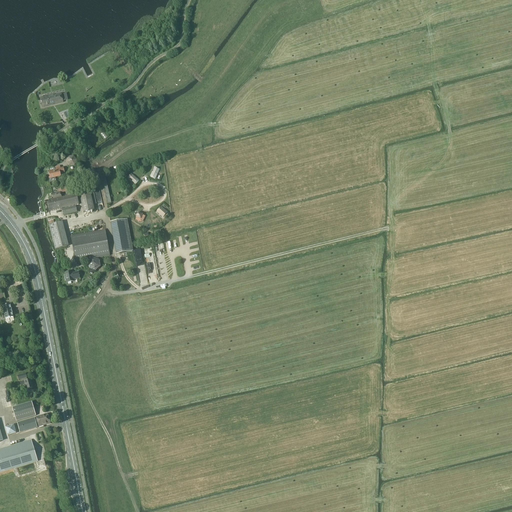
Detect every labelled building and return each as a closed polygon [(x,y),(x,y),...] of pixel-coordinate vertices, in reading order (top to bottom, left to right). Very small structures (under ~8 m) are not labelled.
[(42,107),(63,102),(61,94),(54,95),(47,96),(40,97),(42,107)] [(69,167),(75,165),(77,160),(74,155),(68,157),(66,161),(69,167)] [(60,173),(64,172),(63,168),(60,169),(60,167),(56,167),(56,170),(47,172),(49,179),(50,183),(56,181),(55,178),(60,176),(60,173)] [(155,179),(159,170),(155,168),(150,177),(151,178),(154,179),(155,179)] [(112,197),(112,195),(110,196),(105,173),(101,174),(107,203),(111,203),(110,198),(112,197)] [(139,181),(131,174),(128,178),(136,185),(136,184),(139,182),(138,182),(139,181)] [(51,195),(52,199),(61,197),(60,193),(72,190),(71,185),(57,188),(59,193),(51,195)] [(83,213),(95,210),(90,190),(79,193),(83,213)] [(49,211),(79,205),(77,195),(47,202),(49,211)] [(77,212),(76,206),(62,209),(63,215),(77,212)] [(161,207),(157,212),(163,218),(163,217),(167,213),(161,207)] [(142,211),(139,219),(146,221),(148,213),(142,211)] [(120,254),(129,252),(132,252),(127,220),(123,220),(114,222),(120,254)] [(62,222),(49,225),(55,249),(68,246),(62,222)] [(71,236),(76,262),(91,259),(95,258),(110,255),(105,230),(71,236)] [(99,260),(95,258),(91,259),(87,262),(89,269),(96,271),(101,267),(99,260)] [(73,280),(79,278),(78,273),(72,274),(71,272),(65,273),(67,283),(73,282),(73,280)] [(10,305),(2,307),(5,320),(6,320),(7,323),(14,321),(10,305)] [(21,386),(25,385),(27,390),(33,388),(31,380),(27,381),(27,378),(26,374),(18,376),(19,380),(24,379),(24,382),(20,383),(21,386)] [(32,402),(13,408),(17,422),(36,416),(32,402)] [(44,426),(51,424),(48,416),(48,415),(48,414),(45,415),(37,418),(39,425),(40,427),(44,426)] [(20,433),(38,427),(35,418),(17,423),(20,433)] [(8,435),(16,433),(14,425),(6,428),(8,435)] [(0,472),(38,461),(31,440),(0,449),(0,472)]
